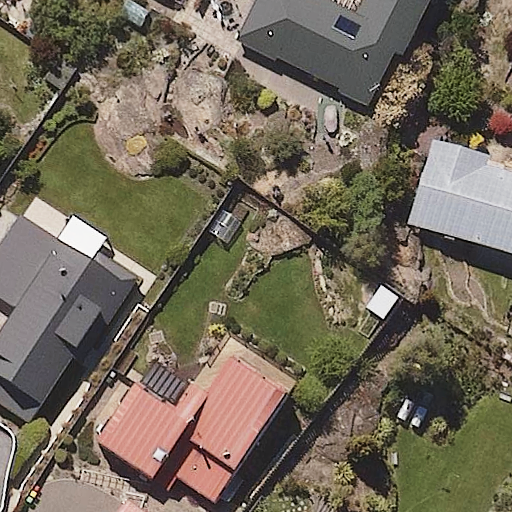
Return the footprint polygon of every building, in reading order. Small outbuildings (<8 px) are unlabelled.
[(326,0),(260,0),(238,42),(372,115),(434,0),(364,0),(356,16),(326,0)] [(511,165),(431,137),(403,219),(511,256),(511,165)] [(143,294),(35,212),(0,258),(0,300),(23,318),(0,349),(0,378),(50,416),(143,294)] [(216,506),(297,397),(238,354),(204,401),(161,369),(105,445),(158,484),(168,471),(216,506)] [(157,511),(131,496),(120,511),(157,511)]
